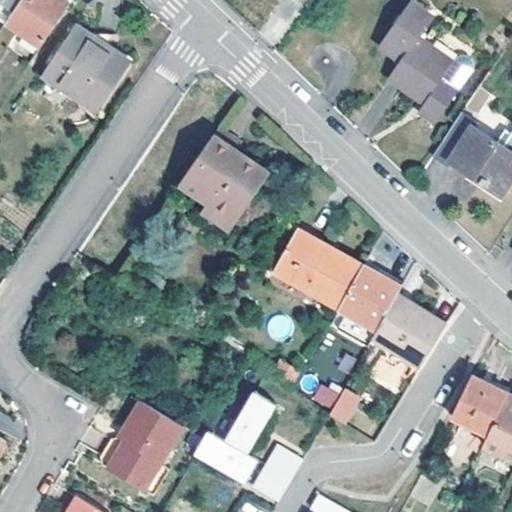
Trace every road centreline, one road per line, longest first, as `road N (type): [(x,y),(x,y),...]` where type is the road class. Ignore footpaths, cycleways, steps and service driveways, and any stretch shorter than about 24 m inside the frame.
road 1 (unclassified): [(201,24),(485,291)]
road 2 (residential): [(0,323),(201,24)]
road 3 (residential): [(485,291),(387,449),(316,468),(285,511)]
road 4 (residential): [(0,360),(50,410),(54,428),(52,448),(15,511)]
